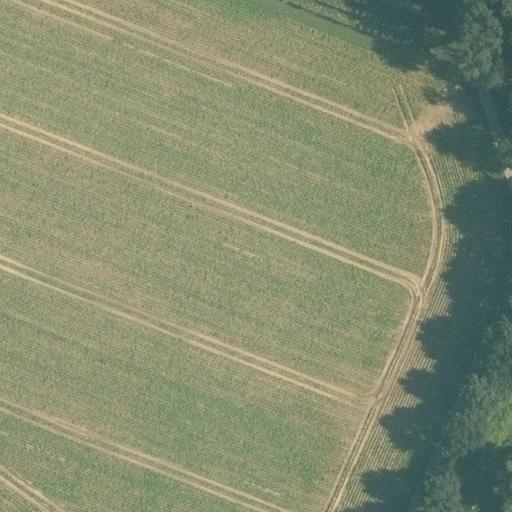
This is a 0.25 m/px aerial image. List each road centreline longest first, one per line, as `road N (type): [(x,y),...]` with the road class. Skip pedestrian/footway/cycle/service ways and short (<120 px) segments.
road 1 (track): [(511,284),(411,511)]
road 2 (track): [(451,0),(511,183)]
